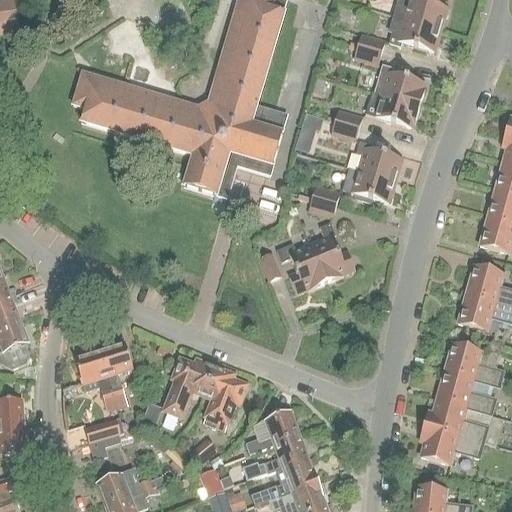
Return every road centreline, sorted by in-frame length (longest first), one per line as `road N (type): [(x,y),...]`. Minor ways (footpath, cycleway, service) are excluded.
road 1 (residential): [(380,413),(397,305),(491,37)]
road 2 (residential): [(380,413),(197,343),(69,277)]
road 3 (residential): [(64,511),(50,475),(46,407),(54,326),(69,277)]
